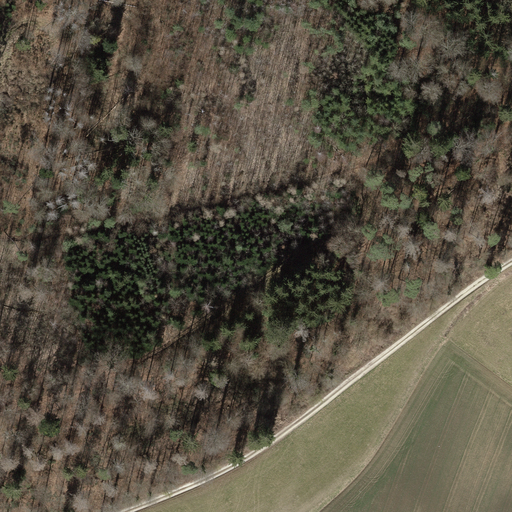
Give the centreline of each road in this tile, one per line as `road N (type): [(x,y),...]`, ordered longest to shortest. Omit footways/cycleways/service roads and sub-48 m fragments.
road 1 (track): [(511,80),(487,146),(415,200),(304,248),(146,362),(0,412)]
road 2 (track): [(128,511),(251,455),(511,262)]
